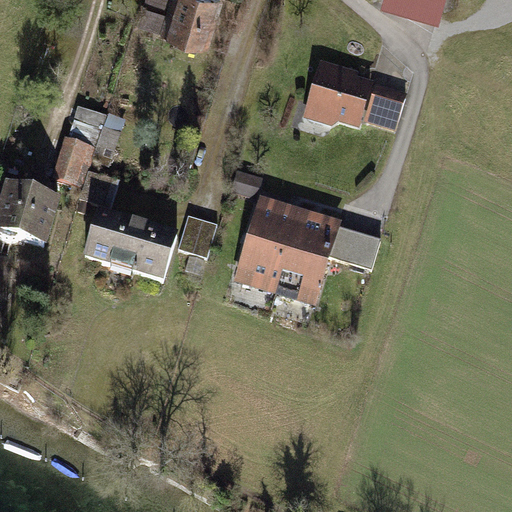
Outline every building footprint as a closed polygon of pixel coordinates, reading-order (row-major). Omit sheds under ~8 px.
[(165,30),(173,0),(144,0),(138,22),(165,30)] [(220,0),(173,0),(165,30),(163,37),(207,49),(220,0)] [(374,77),(320,63),(306,116),(360,130),(374,77)] [(408,94),(377,86),(367,123),(397,132),(408,94)] [(120,153),(129,123),(83,109),(74,140),(120,153)] [(94,152),(63,142),(51,181),(82,191),(94,152)] [(262,177),(238,170),(232,192),(256,199),(262,177)] [(60,205),(6,189),(0,209),(0,235),(47,249),(60,205)] [(342,227),(260,203),(234,287),(317,311),(333,258),(342,227)] [(179,239),(99,215),(84,264),(165,288),(179,239)] [(218,223),(189,215),(179,248),(209,256),(218,223)] [(382,239),(342,227),(333,258),(372,270),(382,239)]
